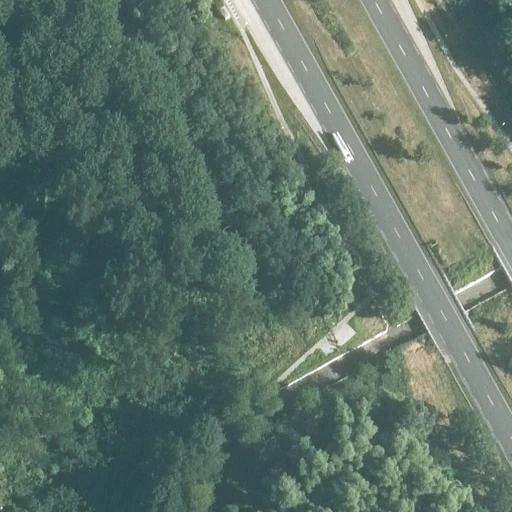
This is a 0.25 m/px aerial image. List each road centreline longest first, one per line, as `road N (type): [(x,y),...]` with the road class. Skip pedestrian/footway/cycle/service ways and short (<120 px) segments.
road 1 (primary): [(270,0),(511,450)]
road 2 (primary): [(511,257),(373,0)]
